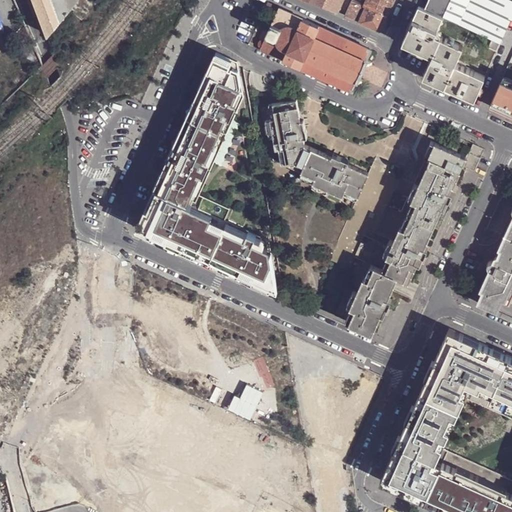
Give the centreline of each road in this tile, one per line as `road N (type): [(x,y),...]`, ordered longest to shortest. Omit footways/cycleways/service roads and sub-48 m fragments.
road 1 (residential): [(406,365),(107,236)]
road 2 (residential): [(24,511),(15,473),(105,261),(107,236)]
road 3 (residential): [(22,0),(69,117),(78,220),(107,236)]
road 4 (residential): [(107,236),(189,55)]
road 5 (residential): [(225,42),(348,103),(371,106),(398,87)]
road 6 (residential): [(509,136),(436,301)]
road 7 (residential): [(350,491),(406,365)]
